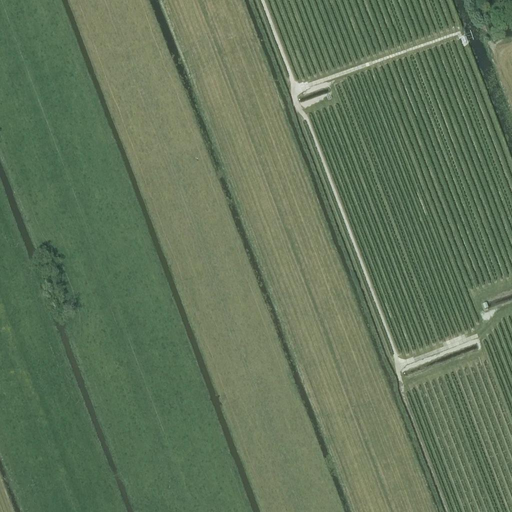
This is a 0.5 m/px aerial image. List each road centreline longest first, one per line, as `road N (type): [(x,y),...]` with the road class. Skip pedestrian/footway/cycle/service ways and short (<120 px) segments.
road 1 (track): [(261,0),(395,356),(402,398)]
road 2 (track): [(294,90),(458,33)]
